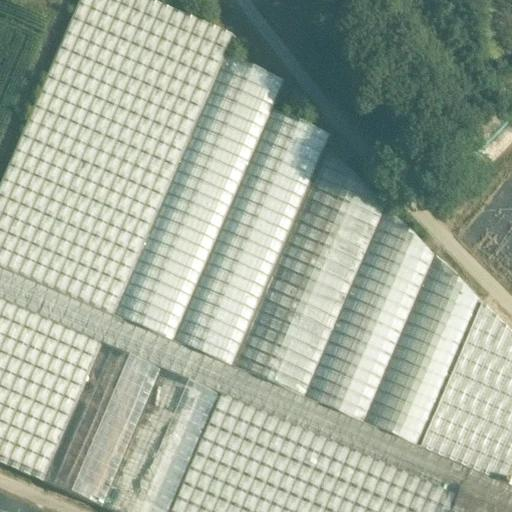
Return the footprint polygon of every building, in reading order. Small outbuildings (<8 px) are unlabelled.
[(81,0),(74,17),(0,190),(0,464),(43,483),(101,346),(113,318),(225,58),(233,38),(144,0),(81,0)] [(225,58),(113,318),(233,370),(327,151),(332,138),(273,113),(285,84),(225,58)] [(511,132),(493,114),(442,166),(465,189),(511,142),(511,132)] [(327,151),(233,370),(305,400),(387,210),(327,151)] [(387,210),(305,400),(363,426),(435,259),(387,210)] [(435,259),(363,426),(422,451),(483,307),(435,259)] [(511,335),(483,307),(422,451),(470,472),(511,373),(511,335)] [(233,370),(113,318),(101,346),(221,397),(233,370)] [(172,511),(221,397),(101,346),(43,483),(110,511),(172,511)] [(305,400),(233,370),(221,397),(271,418),(320,439),(368,460),(416,481),(458,499),(452,511),(511,511),(511,489),(470,472),(422,451),(363,426),(305,400)] [(511,373),(470,472),(511,489),(511,486),(511,373)] [(221,397),(172,511),(230,511),(271,418),(221,397)] [(271,418),(230,511),(288,511),(320,439),(271,418)] [(320,439),(288,511),(346,511),(368,460),(320,439)] [(368,460),(346,511),(402,511),(416,481),(368,460)] [(416,481),(402,511),(452,511),(458,499),(416,481)]
